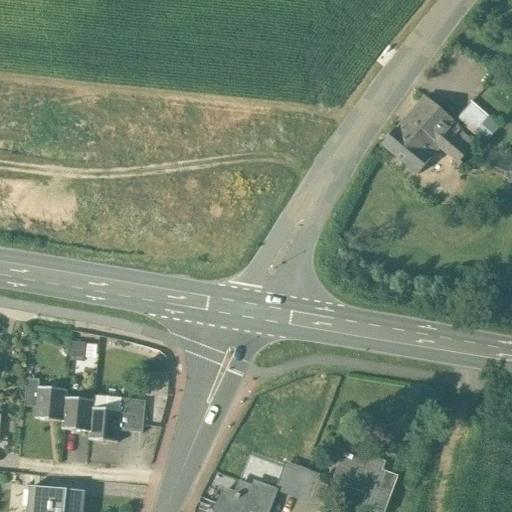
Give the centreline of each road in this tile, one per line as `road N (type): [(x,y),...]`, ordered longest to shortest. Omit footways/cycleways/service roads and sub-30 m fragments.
road 1 (unclassified): [(243,313),(332,166),(464,0)]
road 2 (secondary): [(243,313),(511,354)]
road 3 (secondary): [(0,269),(243,313)]
road 4 (residential): [(166,511),(243,313)]
